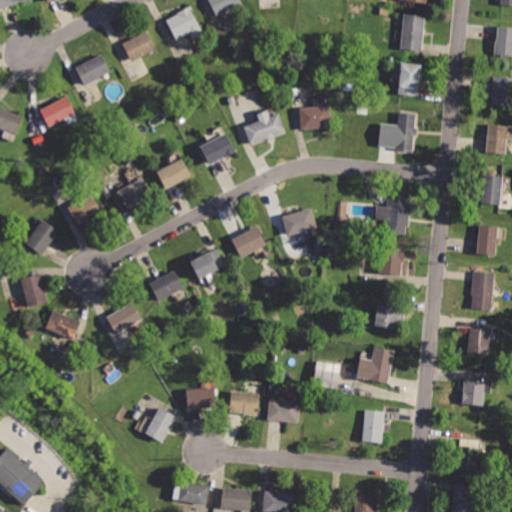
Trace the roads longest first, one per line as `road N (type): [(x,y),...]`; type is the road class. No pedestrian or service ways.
road 1 (residential): [(457,0),(414,511)]
road 2 (residential): [(444,176),(308,166),(90,273)]
road 3 (residential): [(417,473),(202,451)]
